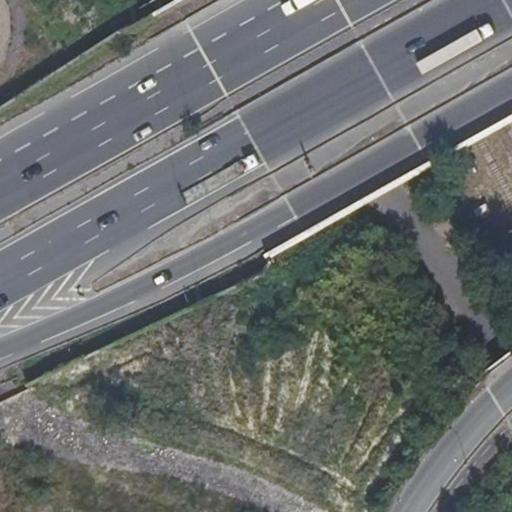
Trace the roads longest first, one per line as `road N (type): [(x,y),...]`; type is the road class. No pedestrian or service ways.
road 1 (trunk): [(0,349),(200,257),(511,78)]
road 2 (trunk): [(0,282),(498,0)]
road 3 (unclassified): [(239,0),(346,134),(511,376)]
road 4 (trunk): [(337,0),(0,190)]
road 5 (tertiary): [(409,511),(487,401),(511,379)]
